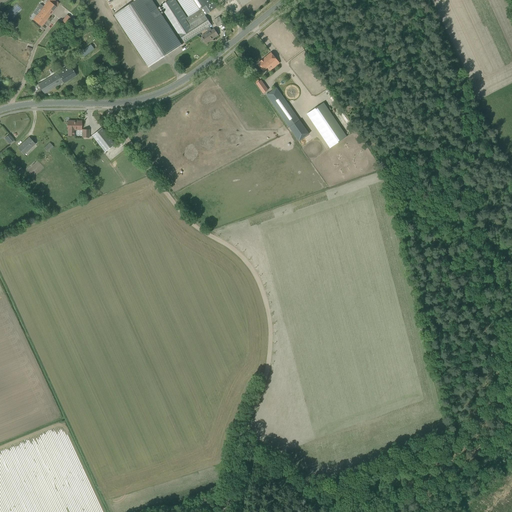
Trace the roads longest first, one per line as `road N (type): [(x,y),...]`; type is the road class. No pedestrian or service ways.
road 1 (track): [(244,430),(266,377),(264,296),(241,256),(174,204),(106,109)]
road 2 (tertiary): [(0,110),(154,95),(284,0)]
